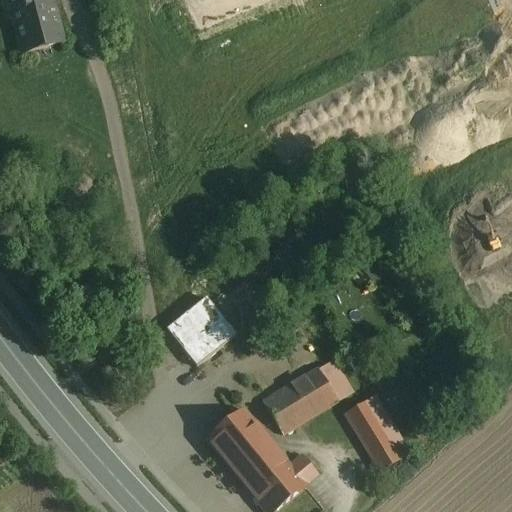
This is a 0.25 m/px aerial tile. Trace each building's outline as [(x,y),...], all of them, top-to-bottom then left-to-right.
[(49,0),(5,0),(20,57),(61,46),(49,0)] [(346,225),(359,217),(348,198),(335,206),(346,225)] [(205,301),(165,333),(195,370),(235,338),(205,301)] [(320,368),(262,403),(282,437),(341,403),(320,368)] [(379,397),(346,417),(380,473),(413,453),(379,397)] [(291,466),(247,412),(209,443),(265,511),(280,511),(320,480),(302,457),(291,466)]
